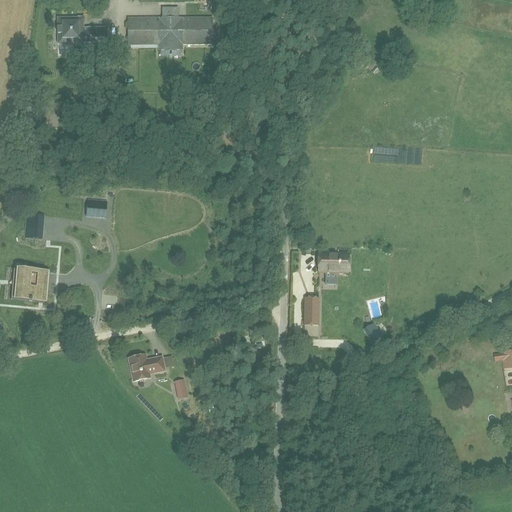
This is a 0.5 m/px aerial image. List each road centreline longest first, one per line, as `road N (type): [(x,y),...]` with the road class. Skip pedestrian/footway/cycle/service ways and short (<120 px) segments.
road 1 (unclassified): [(279,511),(289,163),(352,0)]
road 2 (track): [(283,310),(139,328),(0,358)]
road 3 (track): [(511,292),(280,431)]
